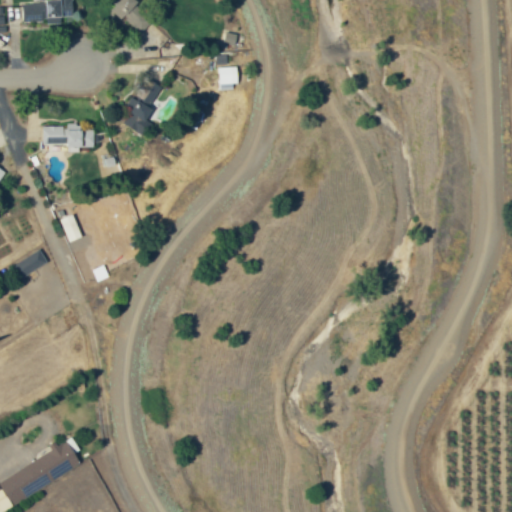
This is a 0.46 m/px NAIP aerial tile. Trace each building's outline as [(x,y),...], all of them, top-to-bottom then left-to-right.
[(23,21),(47,21),(47,22),(63,22),(63,8),(73,7),(72,0),(55,0),(56,0),(23,1),(23,21)] [(141,33),(153,20),(137,5),(140,0),(119,0),(111,10),(121,20),(123,17),(141,33)] [(223,43),(235,45),(237,33),(225,31),(223,43)] [(226,54),(216,55),(217,67),(227,66),(226,54)] [(237,90),(236,67),(218,68),(219,90),(237,90)] [(42,126),(42,146),(93,144),(93,129),(80,130),(80,122),(67,123),(67,125),(42,126)] [(60,219),(69,241),(82,236),(72,214),(60,219)] [(47,264),(41,250),(11,264),(18,277),(47,264)] [(0,511),(81,467),(68,442),(0,479),(0,511)]
